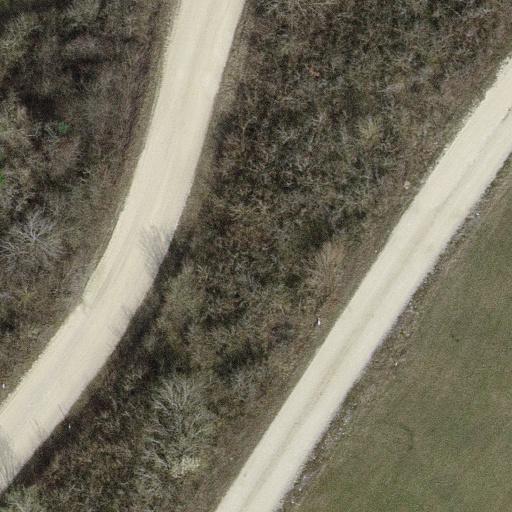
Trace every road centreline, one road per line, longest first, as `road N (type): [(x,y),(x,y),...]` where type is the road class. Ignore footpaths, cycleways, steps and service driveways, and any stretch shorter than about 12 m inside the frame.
road 1 (track): [(212,0),(130,291),(0,443)]
road 2 (track): [(249,511),(511,93)]
